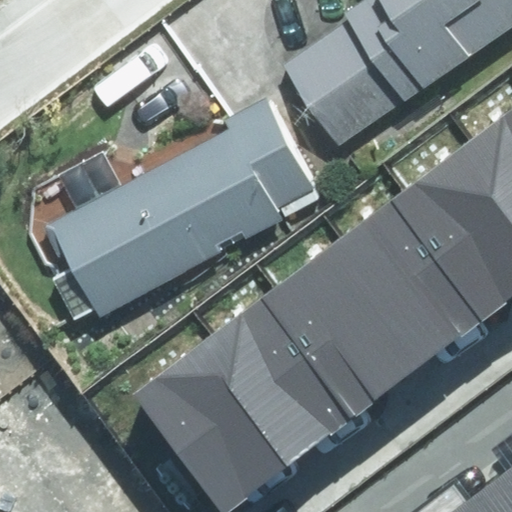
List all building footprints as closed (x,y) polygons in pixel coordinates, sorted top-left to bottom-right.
[(346,144),(511,30),(511,0),(367,0),(354,10),(358,16),(290,62),(346,144)] [(113,312),(294,216),(292,214),(324,197),(319,188),(323,185),(274,94),(233,115),(238,124),(52,223),(68,252),(76,247),(84,264),(65,274),(87,316),(109,304),(113,312)] [(511,108),(469,140),(511,196),(511,108)] [(511,196),(469,140),(405,189),(495,310),(511,296),(511,196)] [(405,189),(342,236),(433,355),(495,310),(405,189)] [(342,236),(276,285),(368,404),(433,355),(342,236)] [(276,285),(211,335),(303,455),(368,404),(276,285)] [(226,511),(303,455),(211,335),(133,395),(222,511),(226,511)] [(511,511),(511,466),(483,488),(501,511),(511,511)] [(501,511),(483,488),(451,511),(501,511)]
